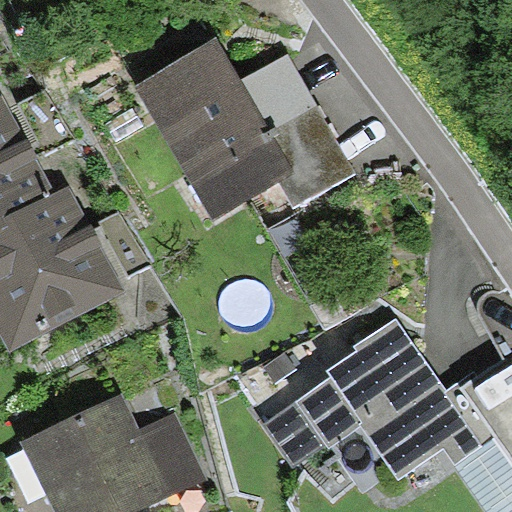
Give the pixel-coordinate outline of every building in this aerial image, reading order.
[(292,210),(353,176),(288,62),(242,88),(220,50),(141,94),(213,223),(279,186),(292,210)] [(0,226),(58,194),(30,144),(2,94),(0,95),(0,226)] [(0,226),(0,331),(12,354),(79,317),(127,290),(98,238),(70,188),(58,194),(0,226)] [(443,455),(454,471),(496,443),(463,395),(481,382),(474,373),(445,393),(398,324),(356,353),(360,360),(330,380),(335,386),(271,430),(296,467),(327,446),(331,452),(360,432),(397,486),(443,455)] [(22,448),(53,511),(145,511),(208,482),(178,421),(143,438),(124,399),(22,448)]
